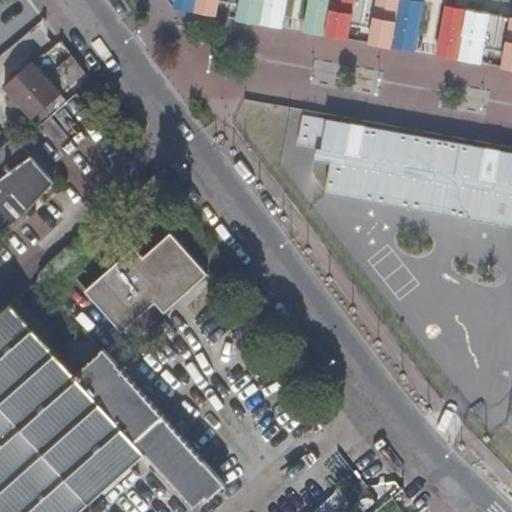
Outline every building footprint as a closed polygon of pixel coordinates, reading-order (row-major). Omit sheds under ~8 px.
[(220,1),(240,5),(238,18),(283,27),(287,0),(169,0),(175,7),(218,15),(220,1)] [(415,51),(424,1),(420,0),(309,0),(304,30),(349,39),(351,25),(372,29),(369,42),(415,51)] [(482,63),(484,48),(504,52),(502,66),(511,68),(511,16),(445,5),(436,54),(482,63)] [(72,86),(86,73),(73,54),(57,68),(72,86)] [(6,87),(34,119),(62,95),(33,63),(6,87)] [(0,230),(53,184),(13,138),(0,149),(0,230)] [(161,172),(140,191),(152,205),(172,188),(161,172)] [(133,252),(85,293),(120,338),(170,297),(176,305),(204,283),(170,239),(142,262),(133,252)] [(0,511),(82,511),(146,456),(193,508),(205,496),(208,500),(211,498),(209,497),(221,487),(222,489),(226,486),(105,348),(102,351),(83,331),(57,354),(15,306),(0,319),(0,511)] [(338,494),(316,511),(340,511),(348,506),(338,494)]
